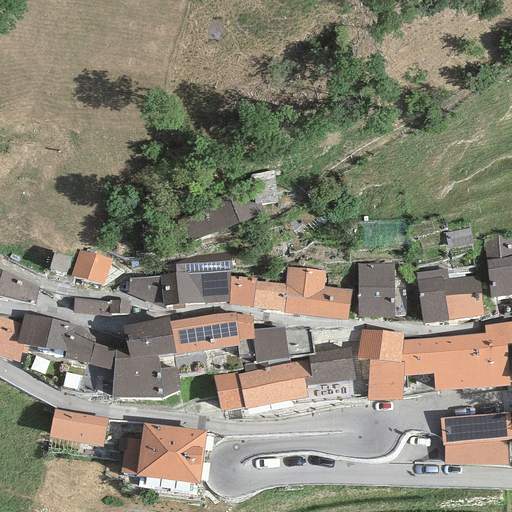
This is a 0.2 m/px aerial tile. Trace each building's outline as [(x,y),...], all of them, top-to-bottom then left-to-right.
[(274,174),(250,179),(250,186),(252,203),(261,203),(277,202),(274,174)] [(250,186),(198,204),(201,213),(179,219),(186,243),(263,213),(261,203),(252,203),(250,186)] [(154,226),(140,227),(142,254),(156,253),(154,226)] [(469,228),(445,233),(448,248),(472,243),(469,228)] [(511,234),(500,234),(484,237),(487,261),(491,297),(511,294),(511,234)] [(110,260),(79,250),(71,275),(103,285),(110,260)] [(71,256),(53,252),(49,270),(67,274),(71,256)] [(164,276),(160,277),(164,306),(178,304),(204,303),(229,302),(230,278),(229,271),(232,271),(231,260),(162,266),(164,276)] [(395,263),(356,263),(357,317),(396,317),(395,263)] [(286,266),(285,286),(284,310),(283,313),(314,316),(347,321),(350,290),(323,287),(325,272),(286,266)] [(445,269),(415,273),(422,324),(448,321),(442,281),(447,280),(445,269)] [(0,270),(0,297),(35,305),(38,287),(0,270)] [(478,276),(447,280),(442,281),(448,321),(484,316),(478,276)] [(160,277),(128,279),(127,293),(165,309),(164,306),(160,277)] [(229,302),(229,305),(252,308),(284,310),(285,286),(255,283),(256,278),(230,278),(229,302)] [(109,302),(74,298),(72,313),(108,317),(108,314),(109,302)] [(109,300),(109,302),(108,314),(129,315),(129,302),(109,300)] [(215,314),(169,321),(175,353),(173,353),(173,355),(238,346),(238,340),(236,314),(235,312),(215,314)] [(45,349),(51,319),(23,314),(20,324),(15,344),(22,345),(45,349)] [(252,317),(236,314),(238,340),(253,339),(252,330),(252,317)] [(20,324),(0,317),(0,356),(19,363),(22,345),(15,344),(20,324)] [(168,318),(123,326),(128,349),(131,359),(157,355),(173,353),(175,353),(169,321),(168,318)] [(51,319),(45,349),(64,352),(63,359),(88,364),(93,343),(94,339),(79,326),(51,319)] [(484,333),(402,340),(400,362),(404,362),(402,377),(432,374),(434,391),(510,385),(507,343),(511,341),(511,321),(483,326),(484,333)] [(283,326),(252,330),(253,339),(255,362),(288,358),(287,355),(309,353),(306,329),(283,330),(283,326)] [(361,330),(358,359),(368,360),(367,400),(401,400),(402,377),(404,362),(400,362),(402,340),(402,334),(361,330)] [(114,350),(93,343),(88,364),(109,369),(114,350)] [(314,355),(308,356),(308,360),(312,377),(304,378),(305,386),(354,380),(351,348),(314,352),(314,355)] [(131,359),(128,349),(114,350),(111,397),(163,398),(179,391),(176,368),(159,369),(157,355),(131,359)] [(308,360),(237,374),(244,407),(245,409),(307,397),(305,386),(304,378),(312,377),(308,360)] [(237,373),(212,377),(220,411),(244,407),(237,374),(237,373)] [(107,419),(53,410),(48,437),(102,447),(107,419)] [(508,412),(439,419),(442,446),(444,445),(444,464),(507,465),(507,439),(511,440),(508,412)] [(206,431),(142,425),(140,442),(125,440),(121,474),(199,484),(206,431)]
